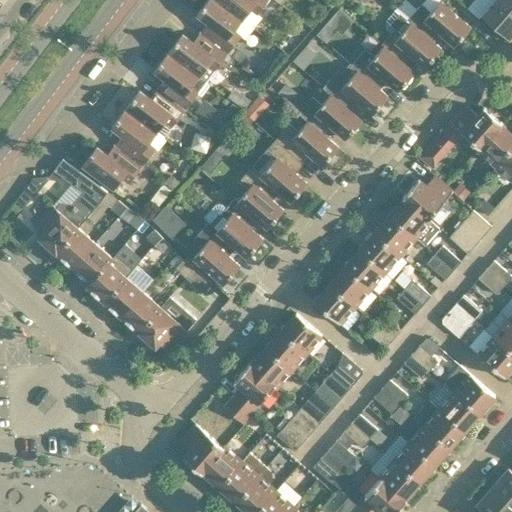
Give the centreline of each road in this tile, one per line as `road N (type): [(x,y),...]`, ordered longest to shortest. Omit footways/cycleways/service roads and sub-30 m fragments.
road 1 (residential): [(153,409),(440,88),(459,78),(511,76)]
road 2 (residential): [(164,0),(47,156),(21,166),(0,156)]
road 3 (residential): [(153,409),(0,278)]
road 4 (tertiary): [(0,154),(116,0)]
road 5 (residential): [(190,511),(141,458),(139,438),(153,409)]
road 6 (residential): [(429,511),(511,418)]
road 7 (tertiary): [(74,0),(0,98)]
